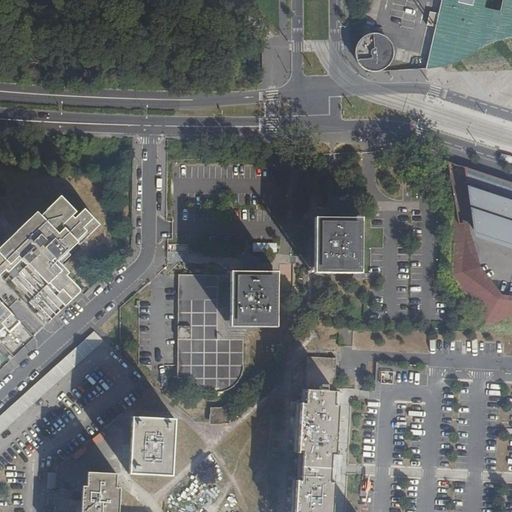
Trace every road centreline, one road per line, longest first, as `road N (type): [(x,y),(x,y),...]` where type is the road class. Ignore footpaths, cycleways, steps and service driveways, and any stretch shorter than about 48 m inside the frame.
road 1 (residential): [(0,393),(144,260),(149,125)]
road 2 (secondary): [(301,92),(0,92)]
road 3 (secondary): [(336,127),(414,130),(511,162)]
road 4 (secondary): [(511,116),(432,90),(336,90)]
road 5 (secondary): [(149,125),(309,127)]
road 6 (secondary): [(0,117),(149,125)]
road 7 (unknown): [(391,202),(424,205),(434,217),(431,311)]
